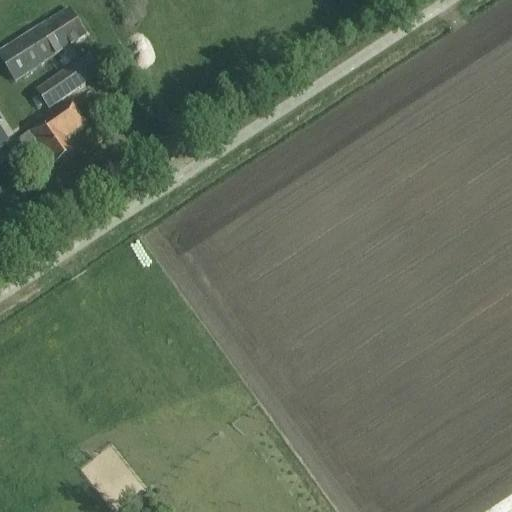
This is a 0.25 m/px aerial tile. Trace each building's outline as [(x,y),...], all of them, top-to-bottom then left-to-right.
[(70,50),(87,39),(69,11),(0,53),(0,58),(16,84),(63,54),(70,50)] [(70,50),(63,54),(64,55),(70,65),(71,66),(78,61),(70,50)] [(64,55),(50,64),(57,74),(70,65),(64,55)] [(48,111),(100,76),(88,58),(36,93),(48,111)] [(75,153),(67,141),(86,127),(71,106),(54,118),(17,142),(24,152),(36,143),(53,168),(75,153)] [(0,124),(1,124),(0,122),(0,156),(11,150),(0,132),(0,124)]
